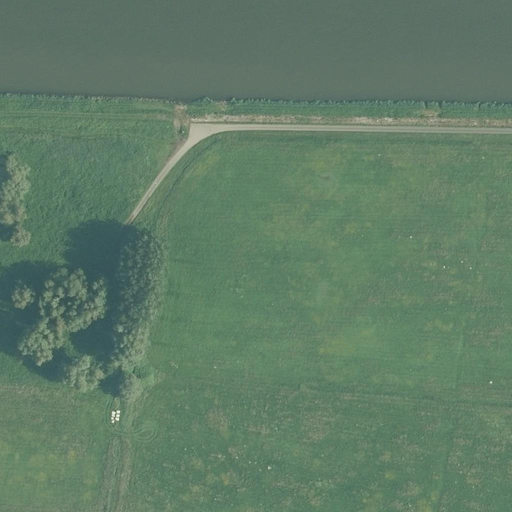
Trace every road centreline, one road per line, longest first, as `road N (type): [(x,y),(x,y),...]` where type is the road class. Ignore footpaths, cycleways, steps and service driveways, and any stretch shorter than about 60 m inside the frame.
road 1 (unclassified): [(511,134),(221,128),(185,145),(133,215)]
road 2 (track): [(0,112),(175,115),(183,147)]
road 3 (track): [(0,328),(43,284),(109,271),(133,215)]
